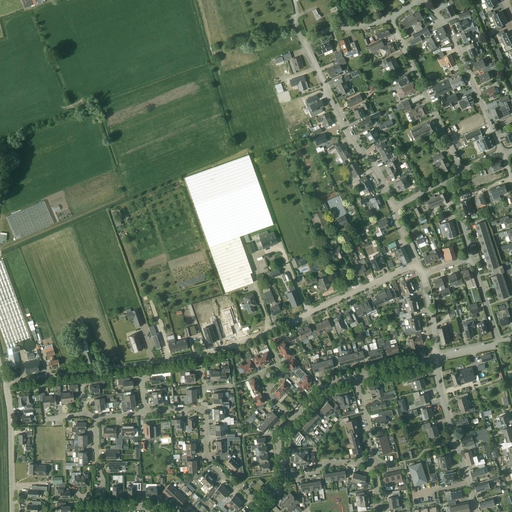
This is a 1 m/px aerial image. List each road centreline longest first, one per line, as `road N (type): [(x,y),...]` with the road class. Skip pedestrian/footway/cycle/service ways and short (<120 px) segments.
road 1 (unclassified): [(4,381),(184,358),(264,333)]
road 2 (unclassified): [(394,207),(303,42)]
road 3 (residential): [(503,153),(447,25),(416,0)]
road 4 (residential): [(461,171),(390,16)]
road 5 (unclassified): [(264,333),(415,265)]
road 6 (unclassified): [(469,483),(435,357)]
road 7 (unclassified): [(12,511),(4,381)]
